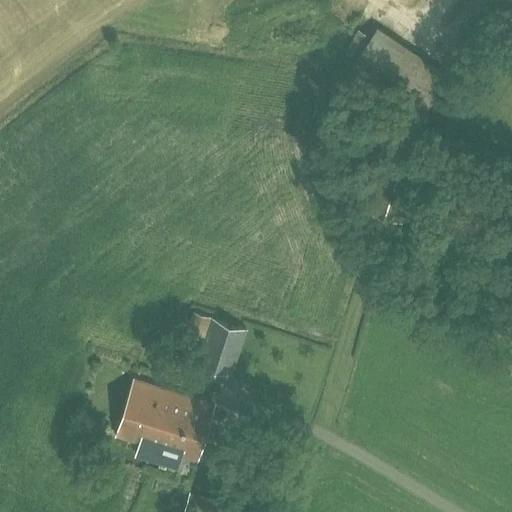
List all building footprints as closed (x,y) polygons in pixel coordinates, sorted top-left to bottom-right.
[(346,49),(356,55),(353,59),(424,109),(446,70),(378,26),(371,36),(359,29),(346,49)] [(402,219),(418,172),(376,157),(362,205),(402,219)] [(232,373),(247,327),(215,317),(200,363),(232,373)] [(134,378),(117,433),(141,441),(137,454),(179,468),(183,453),(197,458),(214,404),(134,378)] [(239,511),(241,503),(190,491),(184,511),(239,511)]
